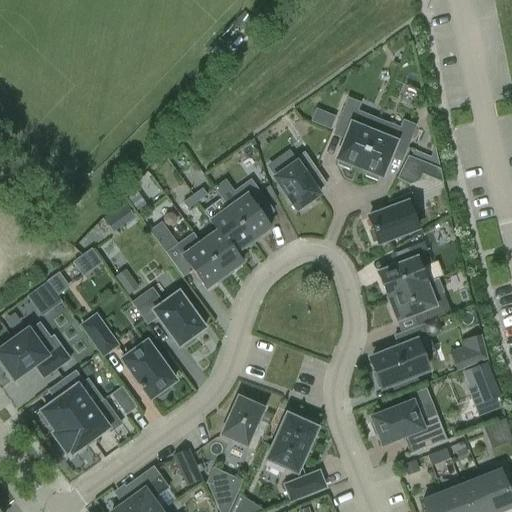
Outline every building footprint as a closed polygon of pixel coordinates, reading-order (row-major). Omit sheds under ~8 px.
[(359,169),(378,121),(357,112),(360,105),(347,100),(337,127),(348,131),(336,160),(339,161),(337,165),(349,170),(350,166),(359,169)] [(399,129),(378,121),(359,169),(367,173),(365,177),(376,181),(378,177),(381,178),(393,149),(404,154),(414,127),(402,122),(399,129)] [(296,212),(299,210),(301,213),(312,205),(310,202),(319,196),(308,179),(318,173),(304,153),(293,160),(295,164),(273,179),(296,212)] [(427,166),(407,157),(396,178),(409,185),(419,182),(427,166)] [(228,209),(252,242),(270,229),(263,219),(272,212),(256,189),(251,182),(232,195),(237,203),(228,209)] [(193,197),(198,204),(207,198),(202,191),(193,197)] [(410,195),(389,203),(391,210),(368,218),(372,231),(369,232),(373,243),(377,241),(378,245),(417,230),(411,215),(416,213),(410,195)] [(188,211),(198,204),(193,197),(183,205),(188,211)] [(113,211),(123,225),(134,217),(123,203),(113,211)] [(252,242),(228,209),(211,222),(218,231),(234,255),(235,254),(252,242)] [(242,264),(235,254),(234,255),(218,231),(200,244),(224,277),(242,264)] [(377,274),(386,298),(425,283),(420,269),(431,264),(422,243),(395,254),(399,265),(377,274)] [(205,290),(224,277),(200,244),(183,257),(176,247),(165,255),(182,278),(191,271),(205,290)] [(84,276),(105,264),(97,248),(75,259),(84,276)] [(115,279),(128,296),(137,290),(124,272),(115,279)] [(46,283),(56,297),(69,288),(58,273),(46,282),(46,283)] [(431,298),(425,283),(386,298),(396,323),(418,314),(422,325),(450,314),(442,293),(431,298)] [(178,294),(162,305),(151,291),(131,305),(146,325),(156,318),(178,348),(182,345),(185,349),(194,342),(192,338),(204,329),(178,294)] [(79,327),(102,359),(119,347),(96,314),(79,327)] [(381,387),(381,389),(426,371),(415,343),(427,338),(422,325),(394,337),(399,349),(370,360),(375,374),(372,375),(378,388),(381,387)] [(27,331),(0,350),(0,361),(14,381),(25,373),(34,367),(43,379),(69,360),(60,347),(46,357),(27,331)] [(457,372),(487,360),(481,337),(463,342),(466,354),(452,360),(457,372)] [(158,398),(169,390),(167,387),(173,382),(164,369),(167,366),(159,355),(156,358),(146,344),(122,361),(140,386),(138,387),(140,390),(142,389),(149,399),(156,395),(158,398)] [(89,365),(82,371),(86,378),(94,372),(89,365)] [(469,372),(482,406),(496,401),(483,367),(469,372)] [(92,408),(77,387),(83,383),(75,371),(53,387),(61,398),(41,413),(42,415),(39,417),(46,427),(49,424),(56,433),(53,435),(53,436),(92,408)] [(121,387),(110,395),(125,416),(137,408),(121,387)] [(263,410),(237,399),(220,437),(246,448),(263,410)] [(412,403),(371,419),(372,422),(369,423),(374,436),(377,435),(382,446),(403,437),(406,443),(412,441),(417,453),(446,441),(436,416),(419,423),(412,403)] [(107,429),(92,408),(53,436),(66,454),(69,452),(71,455),(107,429)] [(298,422),(286,417),(265,459),(293,474),(315,430),(311,428),(313,423),(300,418),(298,422)] [(503,420),(491,425),(496,437),(508,432),(503,420)] [(467,455),(462,443),(453,447),(457,459),(467,455)] [(186,487),(201,480),(188,451),(173,457),(186,487)] [(427,457),(431,466),(438,464),(434,454),(427,457)] [(406,475),(418,470),(414,461),(403,466),(406,475)] [(153,469),(115,495),(123,505),(113,511),(159,511),(152,501),(167,489),(153,469)] [(217,511),(229,511),(242,484),(214,472),(207,488),(208,489),(217,511)] [(511,503),(499,472),(480,479),(492,511),(502,511),(511,508),(511,503)] [(285,486),(291,501),(324,488),(318,473),(285,486)] [(461,487),(470,511),(492,511),(480,479),(461,487)] [(441,494),(448,511),(470,511),(461,487),(441,494)] [(425,511),(448,511),(441,494),(422,502),(425,511)]
